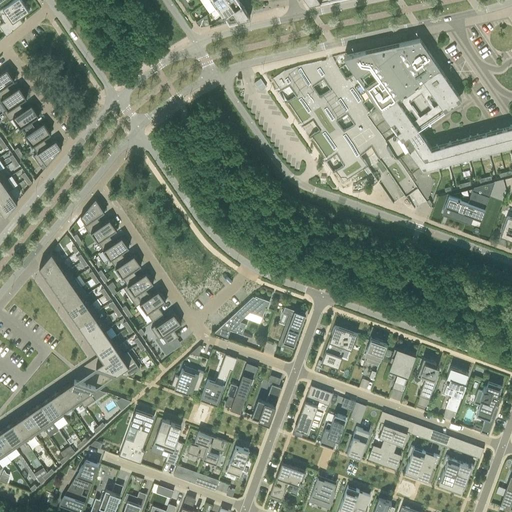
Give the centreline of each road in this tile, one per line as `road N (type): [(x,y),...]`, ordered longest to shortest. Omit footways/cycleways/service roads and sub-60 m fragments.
road 1 (residential): [(511,261),(299,183),(215,76)]
road 2 (unclassified): [(215,76),(511,1)]
road 3 (residential): [(502,447),(296,371)]
road 4 (residential): [(0,297),(137,130)]
road 5 (residential): [(322,297),(511,366)]
road 6 (residential): [(116,98),(0,242)]
road 7 (residential): [(137,130),(209,238),(249,268)]
road 8 (residential): [(194,326),(101,190)]
road 9 (residential): [(296,371),(245,511)]
road 10 (residential): [(242,511),(104,462)]
